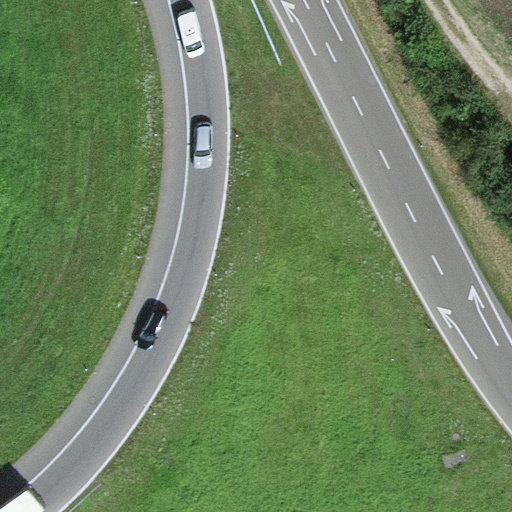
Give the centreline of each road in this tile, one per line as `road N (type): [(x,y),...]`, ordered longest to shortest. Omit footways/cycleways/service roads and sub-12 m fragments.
road 1 (motorway): [(190,0),(207,85),(209,158),(197,243),(138,384),(96,443),(26,511)]
road 2 (motorway): [(511,389),(443,273),(305,0)]
road 3 (track): [(511,100),(437,0)]
